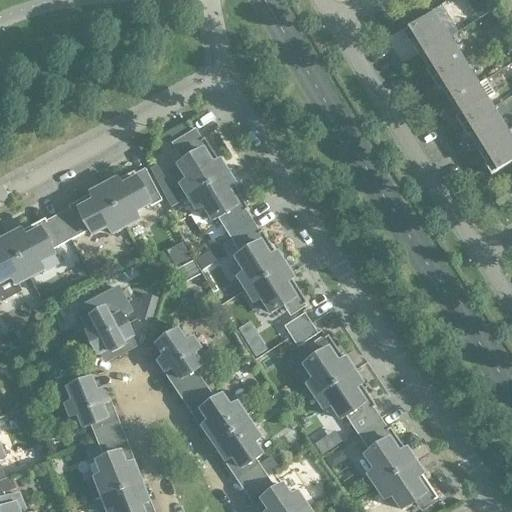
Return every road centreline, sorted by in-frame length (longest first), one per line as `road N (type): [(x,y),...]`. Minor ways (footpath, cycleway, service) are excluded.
road 1 (residential): [(490,495),(224,75)]
road 2 (residential): [(240,511),(172,413),(131,377),(137,432),(170,511)]
road 3 (residential): [(333,20),(481,255)]
road 4 (residential): [(0,190),(224,75)]
